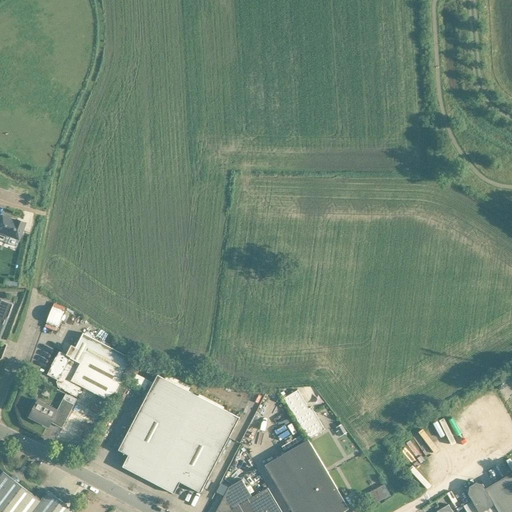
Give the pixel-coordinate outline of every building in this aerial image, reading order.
[(0,219),(0,239),(3,240),(6,234),(20,239),(26,223),(17,220),(17,221),(3,216),(1,220),(0,219)] [(0,333),(7,316),(5,316),(6,313),(7,313),(8,313),(9,312),(10,312),(11,311),(13,304),(1,300),(0,302),(0,333)] [(45,327),(58,331),(67,306),(54,302),(45,327)] [(59,352),(47,375),(58,380),(59,381),(58,382),(60,386),(61,387),(60,387),(65,390),(65,389),(66,390),(66,391),(71,393),(71,392),(76,395),(78,393),(79,393),(82,386),(112,402),(116,393),(126,374),(134,360),(83,333),(71,357),(59,352)] [(157,375),(153,383),(132,372),(126,383),(148,394),(118,450),(129,455),(123,467),(174,493),(180,482),(201,493),(240,418),(157,375)] [(298,390),(284,398),(308,439),(325,430),(311,407),(309,408),(298,390)] [(29,410),(29,414),(30,414),(29,416),(44,424),(49,427),(50,425),(51,422),(62,428),(77,399),(65,393),(62,399),(65,401),(62,408),(58,406),(56,410),(38,400),(37,402),(35,401),(32,404),(30,407),(29,410)] [(341,424),(337,427),(339,430),(342,435),(346,433),(341,424)] [(227,447),(234,450),(238,440),(231,437),(227,447)] [(343,511),(349,509),(337,489),(308,439),(265,465),(292,511),(343,511)] [(357,452),(342,460),(351,476),(358,473),(368,491),(378,485),(367,466),(366,467),(357,452)] [(0,475),(0,511),(22,511),(35,496),(3,471),(0,475)] [(511,511),(511,473),(487,487),(502,511),(511,511)] [(282,511),(268,488),(252,497),(242,479),(229,487),(215,511),(282,511)] [(472,500),(463,506),(467,511),(502,511),(487,487),(485,488),(483,484),(476,482),(469,487),(468,493),(472,500)] [(385,485),(369,493),(375,504),(391,495),(385,485)] [(35,496),(22,511),(72,511),(74,511),(48,491),(41,500),(35,496)]
